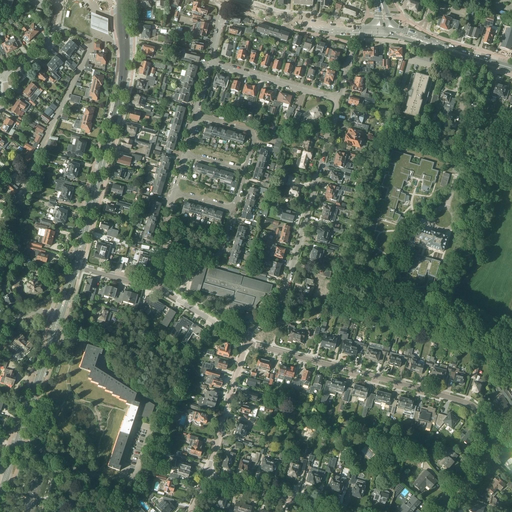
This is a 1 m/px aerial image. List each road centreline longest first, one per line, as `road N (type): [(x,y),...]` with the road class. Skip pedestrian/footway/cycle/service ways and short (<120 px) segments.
road 1 (residential): [(500,440),(468,402),(245,342)]
road 2 (secondary): [(74,267),(121,91),(124,0)]
road 3 (residential): [(245,342),(286,289),(338,100)]
road 4 (residential): [(20,200),(90,45),(55,26)]
road 5 (secondary): [(0,496),(59,316)]
road 6 (residential): [(203,473),(245,342)]
road 7 (residential): [(334,511),(203,473)]
road 8 (residential): [(338,100),(210,62)]
road 9 (residential): [(338,100),(355,40),(418,47)]
